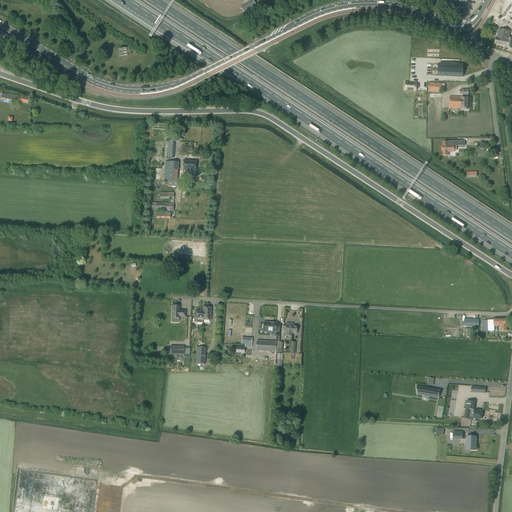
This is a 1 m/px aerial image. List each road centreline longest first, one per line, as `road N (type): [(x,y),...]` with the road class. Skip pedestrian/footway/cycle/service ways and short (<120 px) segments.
road 1 (unclassified): [(0,74),(106,108),(272,118),(511,274)]
road 2 (motorway): [(126,0),(511,253)]
road 3 (motorway): [(511,236),(152,0)]
road 4 (unclassified): [(511,313),(189,298)]
road 5 (tertiary): [(189,78),(328,8),(378,4),(465,25)]
road 6 (tertiary): [(189,78),(150,89),(101,84),(0,24)]
road 7 (unclassified): [(495,511),(511,372)]
